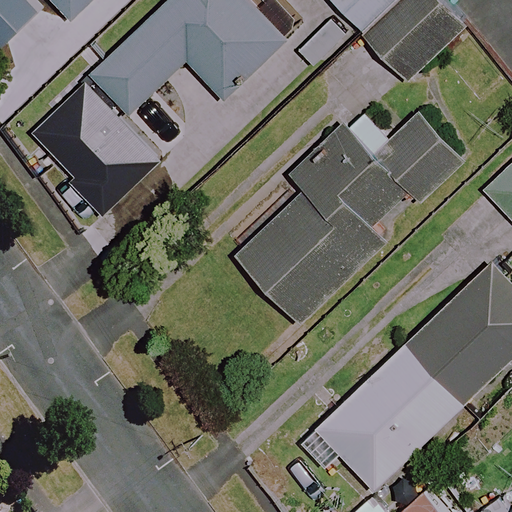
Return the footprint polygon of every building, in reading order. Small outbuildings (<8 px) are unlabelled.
[(97,0),(61,0),(79,18),(97,0)] [(292,40),(255,0),(173,0),(96,69),(133,111),(193,57),(229,97),(292,40)] [(341,0),(372,34),(409,0),(341,0)] [(467,154),(427,112),(400,137),(370,105),(296,175),(312,192),(245,254),(308,322),(392,245),(375,227),(413,192),(420,198),(467,154)] [(511,165),(490,186),(511,210),(511,165)] [(511,363),(511,271),(500,259),(308,438),(332,463),(346,449),(381,486),(511,363)] [(305,448),(287,465),(317,499),(335,482),(305,448)] [(449,511),(433,492),(409,511),(449,511)]
